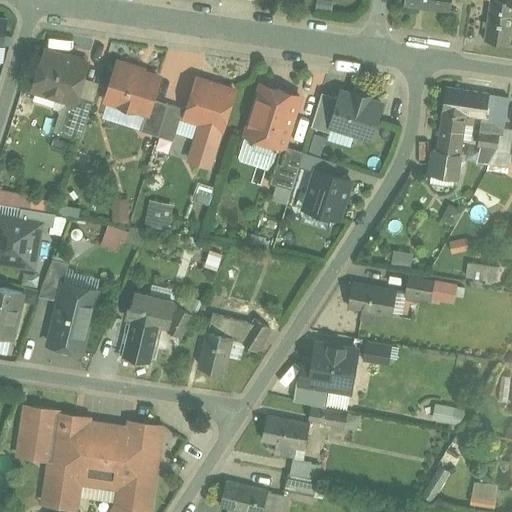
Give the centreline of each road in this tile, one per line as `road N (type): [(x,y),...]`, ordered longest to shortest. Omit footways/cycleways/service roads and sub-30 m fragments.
road 1 (residential): [(247,409),(405,161),(422,59)]
road 2 (residential): [(36,0),(376,52)]
road 3 (residential): [(0,369),(247,409)]
road 4 (residential): [(36,0),(0,123)]
road 5 (residential): [(181,511),(247,409)]
